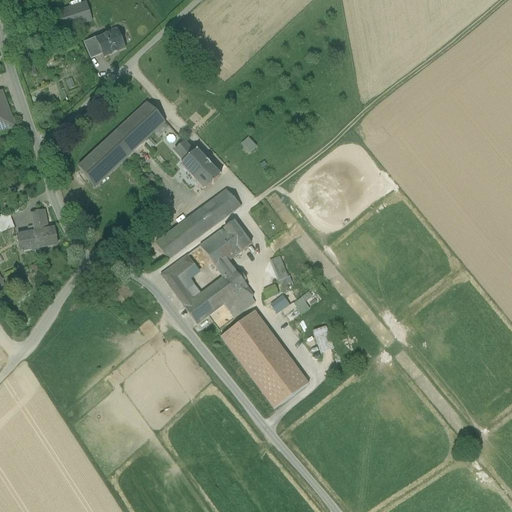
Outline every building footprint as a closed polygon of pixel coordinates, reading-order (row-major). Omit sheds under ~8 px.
[(85,4),(57,13),(61,23),(62,29),(90,20),(85,4)] [(117,31),(96,40),(102,55),(103,59),(125,50),(117,31)] [(95,39),(83,44),(90,60),(102,55),(96,40),(95,39)] [(3,93),(0,94),(0,135),(17,129),(3,93)] [(148,103),(80,166),(95,188),(155,132),(165,123),(148,103)] [(165,123),(155,132),(160,137),(170,127),(165,123)] [(172,148),(180,141),(171,129),(162,136),(172,148)] [(249,138),(242,145),(250,154),(258,147),(249,138)] [(197,151),(182,165),(205,190),(221,176),(197,151)] [(25,170),(15,172),(16,179),(20,178),(21,185),(27,184),(25,170)] [(228,191),(157,243),(170,261),(172,259),(233,214),(233,215),(235,213),(241,208),(228,191)] [(32,214),(35,233),(18,235),(21,250),(31,249),(31,248),(38,247),(38,248),(57,244),(55,229),(49,230),(45,211),(32,214)] [(9,217),(0,220),(0,231),(0,232),(13,227),(9,217)] [(233,223),(215,236),(218,239),(220,237),(235,257),(250,246),(233,223)] [(187,256),(159,276),(170,290),(181,282),(177,277),(193,265),(187,256)] [(281,256),(271,260),(279,281),(289,277),(281,256)] [(234,269),(182,306),(196,325),(224,304),(247,288),(234,269)] [(247,288),(224,304),(235,319),(256,303),(251,297),(253,295),(247,288)] [(311,309),(306,302),(313,297),(310,292),(294,304),(302,315),(311,309)] [(284,295),(271,304),(277,314),(291,305),(284,295)] [(308,385),(254,312),(220,338),(274,410),(308,385)] [(322,354),(336,349),(327,326),(313,332),(322,354)]
